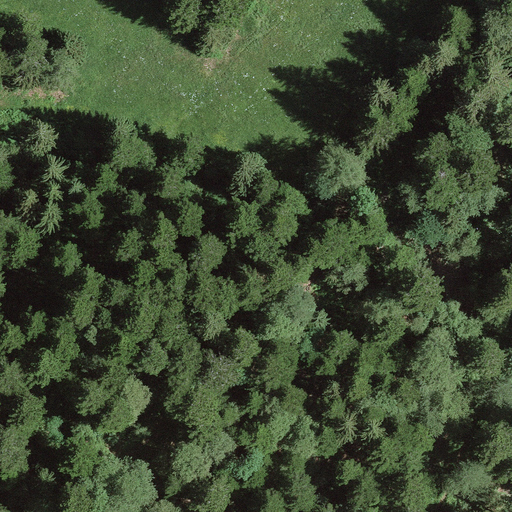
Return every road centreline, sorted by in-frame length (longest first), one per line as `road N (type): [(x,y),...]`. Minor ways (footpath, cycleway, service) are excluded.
road 1 (track): [(138,511),(267,298),(405,153),(510,0)]
road 2 (track): [(511,338),(456,511)]
